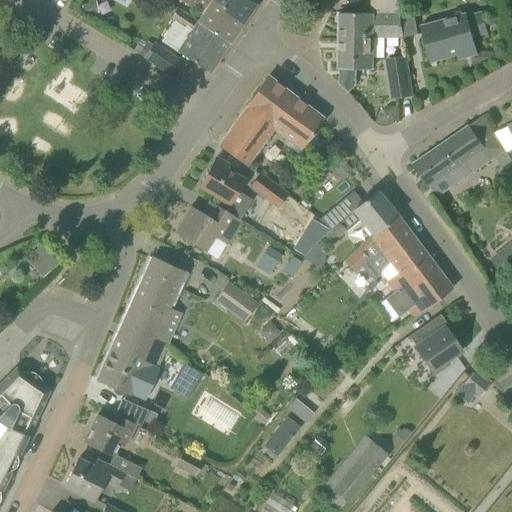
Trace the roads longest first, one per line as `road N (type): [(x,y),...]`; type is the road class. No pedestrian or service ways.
road 1 (residential): [(511,341),(380,156)]
road 2 (residential): [(18,0),(207,113)]
road 3 (residential): [(14,511),(101,323)]
road 4 (residential): [(380,156),(260,41)]
road 5 (residential): [(380,156),(511,79)]
road 6 (residential): [(105,216),(140,203),(207,113)]
